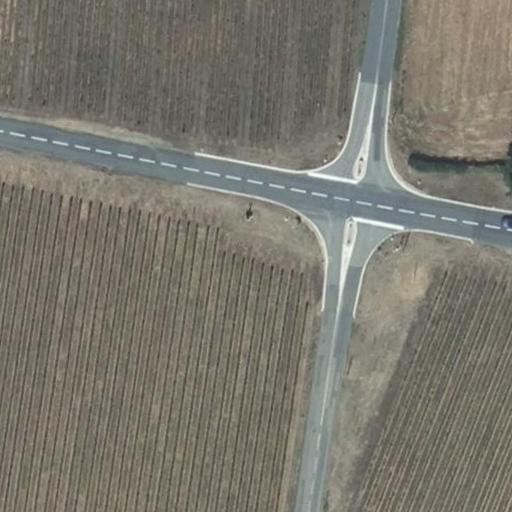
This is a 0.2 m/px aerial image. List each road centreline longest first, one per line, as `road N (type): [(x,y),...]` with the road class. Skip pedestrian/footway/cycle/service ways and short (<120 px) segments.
road 1 (tertiary): [(0,130),(356,201)]
road 2 (tertiary): [(356,201),(305,511)]
road 3 (tertiary): [(384,0),(356,201)]
road 4 (tertiary): [(356,201),(511,228)]
